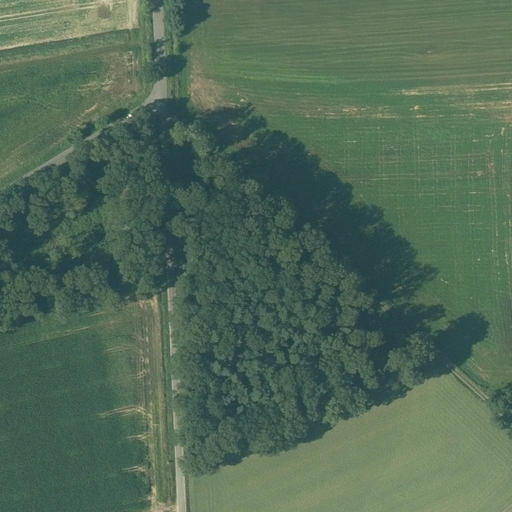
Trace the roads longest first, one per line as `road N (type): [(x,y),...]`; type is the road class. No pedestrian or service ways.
road 1 (track): [(511,422),(162,104)]
road 2 (unclassified): [(162,104),(181,511)]
road 3 (unclassified): [(0,195),(146,105),(162,104)]
